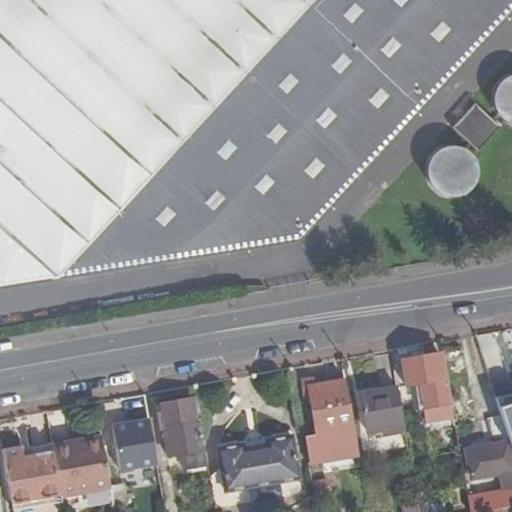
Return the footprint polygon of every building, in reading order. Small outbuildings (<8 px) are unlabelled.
[(511,0),(0,0),(0,290),(298,244),(511,11),(511,0)] [(511,77),(511,78),(507,80),(500,84),(497,88),(495,93),(493,97),(493,102),(494,107),(495,112),(498,117),(501,121),(505,124),(510,126),(511,126),(511,77)] [(475,106),(452,129),(476,152),(499,129),(475,106)] [(430,161),(427,169),(427,172),(427,177),(428,181),(429,184),(433,190),(436,193),(440,196),(445,198),(450,199),(458,198),(463,197),(467,194),(471,191),(474,186),(477,181),(478,176),(478,171),(477,166),(475,161),(472,157),(468,153),(465,151),(461,150),(456,148),(451,148),(446,149),(441,151),(436,153),(433,157),(430,161)] [(429,408),(452,405),(443,355),(401,363),(406,388),(426,385),(429,408)] [(317,437),(306,439),(310,465),(359,457),(346,381),(308,387),(317,437)] [(385,436),(405,432),(398,389),(361,395),(368,433),(384,430),(385,436)] [(208,465),(206,450),(197,401),(161,408),(161,411),(157,412),(160,426),(163,425),(169,457),(183,454),(186,469),(208,465)] [(503,497),(468,503),(469,511),(489,511),(511,508),(511,450),(502,420),(491,422),(496,448),(466,454),(471,480),(499,475),(503,497)] [(121,471),(158,465),(150,421),(113,428),(121,471)] [(256,447),(263,486),(279,483),(300,479),(293,437),(268,440),(269,445),(256,447)] [(103,439),(74,444),(75,449),(104,444),(103,439)] [(56,452),(63,495),(63,497),(81,494),(111,489),(104,444),(75,449),(74,444),(55,447),(56,452)] [(247,488),(263,486),(256,447),(245,449),(244,444),(217,449),(221,468),(225,492),(247,488)] [(5,452),(14,504),(63,495),(56,452),(26,457),(25,449),(5,452)] [(210,476),(216,507),(253,501),(249,499),(247,488),(225,492),(221,468),(210,476)] [(158,471),(146,473),(151,505),(164,502),(158,471)] [(300,479),(279,483),(281,494),(279,497),(301,494),(302,490),(302,485),(300,479)] [(263,486),(265,501),(278,499),(279,497),(281,494),(279,483),(263,486)] [(124,486),(111,489),(114,504),(115,511),(128,508),(124,486)] [(254,502),(265,501),(263,486),(247,488),(249,499),(253,501),(254,502)]
